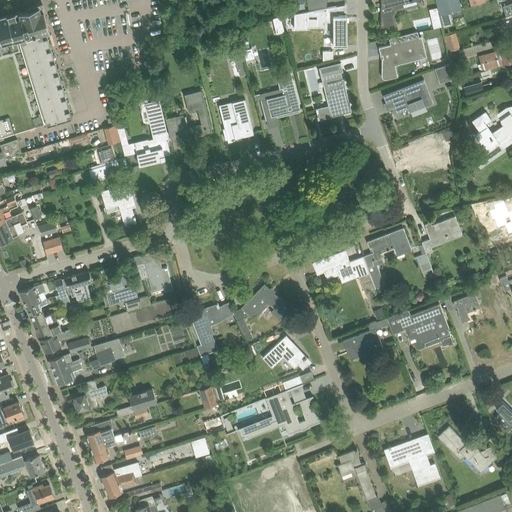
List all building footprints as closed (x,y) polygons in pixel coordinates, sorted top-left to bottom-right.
[(303,0),(291,0),(293,10),(305,8),(303,0)] [(307,0),(308,9),(315,8),(315,0),(307,0)] [(397,24),(395,24),(394,14),(395,10),(398,7),(402,6),(404,6),(403,3),(416,0),(417,4),(424,2),(423,0),(384,0),(384,1),(382,2),(381,24),(397,25),(397,24)] [(458,0),(436,0),(441,14),(449,12),(461,8),(458,0)] [(0,136),(70,116),(73,115),(73,114),(71,114),(68,103),(64,91),(46,31),(47,31),(49,30),(50,30),(49,28),(47,20),(47,18),(44,11),(44,9),(43,10),(41,10),(40,7),(39,5),(37,6),(29,8),(28,9),(20,11),(20,10),(8,14),(7,13),(0,15),(0,136)] [(334,6),(293,14),(293,29),(305,29),(305,27),(321,27),(321,22),(323,22),(331,22),(331,46),(345,46),(345,45),(345,16),(331,16),(331,13),(334,13),(334,6)] [(452,24),(449,12),(441,14),(444,26),(452,24)] [(431,17),(434,28),(442,25),(439,14),(431,17)] [(281,16),(273,18),(276,33),(285,31),(281,16)] [(455,33),(444,36),(449,52),(460,48),(455,33)] [(389,45),(379,48),(381,54),(383,54),(384,57),(382,58),(382,74),(382,75),(383,76),(384,78),(385,78),(387,79),(388,79),(398,76),(395,65),(401,63),(404,62),(418,59),(427,57),(422,36),(389,45)] [(506,63),(511,61),(511,48),(511,46),(479,56),(481,63),(478,64),(480,71),(483,70),(506,63)] [(252,47),(244,49),(246,59),(255,57),(252,47)] [(243,58),(236,60),(240,76),(247,74),(243,58)] [(318,116),(317,116),(318,119),(352,111),(346,86),(346,85),(345,85),(342,72),(344,71),(341,62),(324,66),(319,67),(325,91),(329,106),(316,109),(318,116)] [(435,69),(440,83),(455,77),(450,64),(435,69)] [(284,94),(260,99),(260,100),(265,118),(271,116),(276,115),(277,117),(289,114),(289,112),(300,109),(291,73),(291,71),(283,73),(284,77),(277,79),(279,89),(282,88),(284,94)] [(386,102),(393,100),(398,112),(410,107),(411,111),(409,112),(410,112),(433,103),(424,79),(383,95),(386,102)] [(481,81),(463,86),(466,95),(484,90),(481,81)] [(166,117),(167,122),(169,132),(179,130),(180,135),(180,139),(212,131),(206,106),(202,89),(185,93),(189,111),(192,110),(198,108),(202,124),(188,127),(186,120),(188,120),(186,114),(185,115),(185,116),(177,118),(176,115),(166,117)] [(228,142),(237,140),(236,138),(240,137),(241,139),(242,139),(241,134),(253,131),(253,133),(254,133),(245,98),(232,101),(234,108),(227,109),(227,108),(225,109),(225,110),(222,111),(220,104),(219,105),(228,142)] [(148,138),(134,141),(139,162),(139,165),(162,159),(161,155),(170,153),(158,100),(143,103),(150,135),(147,136),(148,138)] [(480,131),(475,134),(487,151),(496,145),(495,144),(507,136),(510,139),(511,137),(511,105),(507,107),(506,107),(497,113),(504,124),(492,132),(486,123),(491,119),(485,111),(472,120),(480,131)] [(117,124),(104,128),(108,143),(121,140),(118,129),(117,124)] [(124,128),(118,129),(121,140),(123,145),(129,144),(124,128)] [(451,129),(443,132),(446,141),(454,138),(451,129)] [(435,133),(413,141),(403,145),(404,147),(406,146),(405,145),(413,142),(416,147),(412,148),(414,156),(407,158),(406,159),(406,160),(407,159),(409,159),(410,160),(408,161),(418,187),(419,187),(414,174),(432,167),(433,169),(434,169),(433,167),(445,162),(446,165),(447,164),(435,133)] [(80,135),(69,138),(71,145),(82,141),(80,135)] [(0,158),(2,158),(4,157),(22,152),(17,139),(1,145),(3,151),(0,152),(0,158)] [(97,148),(101,162),(115,157),(111,144),(97,148)] [(93,182),(116,175),(119,185),(101,191),(106,208),(119,204),(125,226),(137,223),(132,207),(135,206),(135,207),(136,207),(129,183),(123,184),(119,171),(129,168),(126,156),(89,167),(93,182)] [(48,171),(50,177),(63,174),(61,167),(48,171)] [(49,180),(52,188),(58,186),(55,178),(49,180)] [(0,207),(19,200),(16,194),(6,199),(6,198),(0,200),(0,207)] [(34,195),(21,199),(22,204),(35,201),(34,195)] [(0,221),(23,212),(23,211),(6,219),(3,213),(11,210),(11,209),(22,204),(20,199),(19,200),(0,207),(0,221)] [(511,212),(509,213),(504,202),(494,206),(496,209),(489,212),(489,213),(490,212),(493,220),(495,219),(499,227),(506,225),(509,234),(511,233),(511,212)] [(30,208),(34,218),(42,216),(37,205),(30,208)] [(23,212),(0,221),(0,242),(18,234),(14,224),(20,221),(22,225),(28,222),(23,212)] [(422,241),(426,251),(426,252),(433,250),(432,246),(462,234),(455,216),(432,225),(431,222),(425,224),(426,227),(430,238),(422,241)] [(55,220),(47,223),(50,233),(58,230),(55,220)] [(371,252),(363,256),(375,288),(385,284),(377,264),(384,261),(382,257),(380,252),(394,247),(395,252),(396,252),(411,246),(407,236),(403,227),(367,241),(371,252)] [(59,236),(51,239),(55,251),(63,249),(59,236)] [(43,241),(44,244),(47,254),(55,251),(51,239),(43,241)] [(345,249),(313,262),(315,269),(322,266),(324,271),(327,279),(336,275),(339,274),(340,276),(357,270),(359,275),(365,292),(376,288),(375,288),(363,256),(350,261),(345,249)] [(416,256),(422,273),(432,269),(426,253),(416,256)] [(140,255),(134,257),(137,264),(142,278),(148,276),(153,294),(154,294),(153,291),(164,288),(165,291),(173,288),(167,267),(168,267),(167,266),(165,266),(165,267),(161,268),(159,258),(160,258),(159,257),(144,262),(141,254),(140,255)] [(130,267),(130,266),(120,269),(125,285),(133,282),(128,267),(130,267)] [(92,281),(89,270),(76,274),(76,273),(75,274),(72,275),(65,277),(69,288),(70,288),(72,296),(76,295),(78,301),(98,294),(90,297),(87,288),(84,288),(83,284),(92,281)] [(511,279),(509,280),(507,275),(500,278),(505,290),(511,287),(511,279)] [(62,278),(54,280),(57,289),(64,287),(62,278)] [(35,285),(20,291),(26,307),(42,301),(41,300),(38,293),(45,290),(42,283),(40,284),(40,283),(35,285)] [(242,307),(249,314),(252,316),(256,312),(258,314),(269,302),(275,308),(271,311),(281,320),(283,319),(289,311),(285,307),(287,305),(265,284),(247,302),(242,307)] [(124,301),(138,296),(135,287),(122,291),(124,301)] [(440,290),(432,293),(434,298),(442,295),(440,290)] [(443,296),(444,299),(444,301),(448,310),(457,306),(459,310),(458,310),(461,319),(468,316),(466,311),(480,306),(475,292),(452,300),(449,294),(443,296)] [(64,306),(72,304),(68,295),(57,299),(60,305),(63,304),(64,306)] [(127,311),(151,304),(148,295),(125,302),(127,311)] [(42,301),(26,307),(30,316),(43,310),(41,305),(47,302),(46,298),(41,300),(42,301)] [(190,314),(193,323),(201,343),(197,345),(203,361),(210,359),(208,353),(218,349),(212,333),(214,332),(208,317),(226,310),(228,315),(234,313),(229,301),(219,306),(218,303),(190,314)] [(408,308),(387,317),(389,323),(393,333),(407,328),(413,345),(415,345),(416,348),(425,345),(425,346),(441,340),(443,345),(448,343),(450,344),(453,343),(448,328),(449,328),(440,303),(410,314),(408,308)] [(373,310),(377,320),(386,316),(382,306),(373,310)] [(43,310),(30,316),(35,327),(58,318),(55,311),(46,315),(43,310)] [(243,317),(237,320),(245,341),(252,338),(243,317)] [(343,340),(346,347),(350,359),(369,352),(367,347),(381,342),(376,328),(389,323),(387,317),(368,324),(371,330),(352,337),(343,340)] [(58,318),(35,327),(40,339),(52,334),(63,331),(62,330),(60,323),(58,318)] [(89,323),(81,325),(82,330),(84,333),(91,331),(89,323)] [(52,334),(40,339),(46,352),(61,345),(59,341),(77,334),(74,327),(62,330),(63,331),(52,334)] [(279,342),(262,357),(272,367),(277,363),(284,357),(294,368),(298,364),(303,369),(309,363),(305,359),(307,357),(286,335),(279,342)] [(89,336),(68,342),(71,351),(91,345),(89,336)] [(99,358),(92,361),(94,368),(101,365),(116,359),(116,358),(125,354),(118,337),(94,344),(96,349),(99,358)] [(395,344),(389,346),(392,353),(398,351),(395,344)] [(58,356),(49,360),(53,369),(68,363),(73,361),(69,352),(64,354),(58,356)] [(68,363),(53,369),(59,385),(74,379),(76,378),(73,371),(83,367),(81,363),(80,358),(73,361),(68,363)] [(214,371),(207,374),(212,385),(212,386),(215,385),(213,379),(216,377),(214,371)] [(11,380),(9,374),(0,376),(0,397),(1,399),(9,396),(7,391),(8,391),(7,390),(14,388),(13,385),(14,384),(13,379),(11,380)] [(300,375),(283,381),(286,389),(302,382),(300,375)] [(78,411),(87,408),(97,405),(95,397),(108,393),(106,385),(98,388),(95,379),(87,382),(89,389),(84,391),(84,392),(78,394),(78,395),(73,397),(78,411)] [(200,389),(205,407),(217,404),(212,386),(212,385),(200,389)] [(157,402),(153,388),(129,395),(132,405),(117,410),(119,416),(134,411),(133,410),(146,406),(157,402)] [(286,389),(268,396),(275,414),(238,428),(238,429),(241,428),(244,434),(242,434),(243,435),(248,433),(249,436),(248,437),(248,438),(278,426),(277,424),(287,420),(292,431),(288,433),(289,435),(293,433),(293,432),(301,429),(301,430),(310,427),(309,425),(322,420),(311,407),(310,406),(310,405),(309,403),(309,401),(310,400),(311,398),(312,397),(313,396),(313,395),(303,399),(304,400),(300,402),(300,401),(292,404),(286,389)] [(0,426),(18,420),(25,417),(19,400),(9,404),(4,406),(0,407),(0,426)] [(511,410),(502,401),(496,407),(511,423),(511,410)] [(146,406),(133,410),(134,411),(136,418),(148,414),(146,406)] [(221,415),(203,421),(207,433),(224,427),(221,415)] [(228,416),(223,418),(228,432),(226,433),(234,430),(228,415),(228,416)] [(139,430),(141,438),(157,433),(155,425),(139,430)] [(449,425),(438,436),(460,460),(465,456),(480,472),(491,462),(491,461),(493,461),(497,465),(500,464),(498,458),(498,459),(493,445),(485,448),(486,449),(480,451),(479,450),(479,449),(477,447),(470,439),(466,443),(449,425)] [(86,433),(90,444),(115,435),(112,426),(102,430),(101,428),(86,433)] [(17,427),(0,433),(0,442),(10,439),(13,449),(28,444),(34,442),(29,429),(20,432),(19,432),(17,427)] [(115,435),(90,444),(96,461),(111,456),(108,447),(120,442),(119,440),(134,436),(132,430),(115,435)] [(435,462),(430,464),(421,437),(419,438),(419,439),(411,442),(411,441),(405,443),(406,444),(399,447),(398,443),(391,446),(391,445),(388,446),(388,447),(384,449),(391,468),(409,461),(418,485),(440,477),(435,462)] [(206,441),(193,445),(196,456),(210,452),(206,441)] [(338,455),(339,455),(342,462),(337,464),(337,465),(341,475),(356,470),(371,509),(374,507),(376,511),(392,511),(388,499),(382,502),(379,495),(377,496),(376,495),(366,469),(367,468),(366,462),(361,464),(358,454),(359,454),(357,448),(338,455)] [(10,451),(0,454),(0,462),(12,458),(10,451)] [(213,453),(205,456),(212,475),(220,472),(213,453)] [(22,455),(10,460),(0,463),(0,475),(16,470),(20,468),(28,465),(32,475),(44,470),(39,454),(23,460),(22,455)] [(109,472),(100,476),(104,486),(119,480),(136,476),(142,474),(138,461),(114,468),(115,470),(109,472)] [(273,469),(244,480),(249,492),(264,486),(265,485),(269,493),(267,494),(274,511),(272,511),(295,511),(289,497),(290,497),(286,487),(288,486),(285,477),(277,480),(274,471),(273,469)] [(119,480),(104,486),(108,497),(118,493),(123,490),(122,486),(138,482),(136,476),(119,480)] [(33,501),(19,506),(21,511),(28,511),(42,507),(40,502),(45,500),(54,496),(49,483),(44,486),(43,483),(33,487),(32,483),(28,485),(29,488),(28,489),(33,501)] [(124,493),(125,499),(158,489),(156,483),(124,493)] [(160,493),(149,496),(139,499),(142,506),(135,508),(135,511),(158,511),(156,502),(162,500),(160,493)] [(500,495),(455,511),(511,511),(511,508),(510,503),(504,505),(500,495)]
